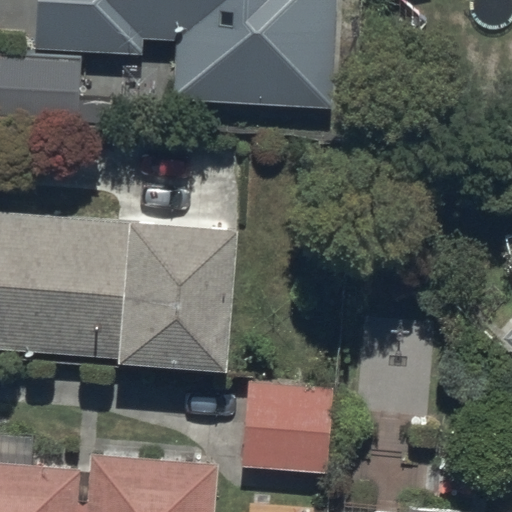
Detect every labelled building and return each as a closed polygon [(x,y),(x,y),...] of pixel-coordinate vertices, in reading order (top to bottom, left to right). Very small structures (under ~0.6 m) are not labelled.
[(180,32),(176,96),(330,104),(335,0),(39,0),(37,42),(141,47),(142,30),(180,32)] [(81,53),(0,48),(0,104),(78,110),(81,53)] [(0,192),(0,331),(226,348),(236,210),(0,192)] [(511,308),(500,320),(511,331),(511,308)] [(245,369),(240,455),(326,461),(332,376),(245,369)] [(87,459),(0,454),(0,511),(208,511),(212,452),(88,444),(87,459)] [(339,489),(337,511),(473,511),(475,499),(339,489)]
